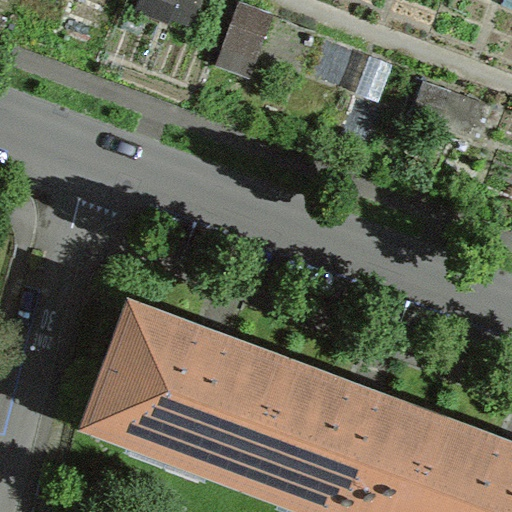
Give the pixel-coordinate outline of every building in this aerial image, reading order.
[(143,0),(138,15),(169,25),(171,18),(194,25),(202,0),(143,0)] [(272,14),(237,2),(217,66),(252,77),(272,14)] [(204,459),(245,473),(287,359),(156,311),(133,302),(91,416),(134,432),(139,419),(209,446),(204,459)] [(403,511),(439,416),(314,369),(287,359),(245,473),(285,489),(290,476),(360,502),(356,511),(403,511)] [(511,511),(511,442),(463,424),(439,416),(403,511),(511,511)]
